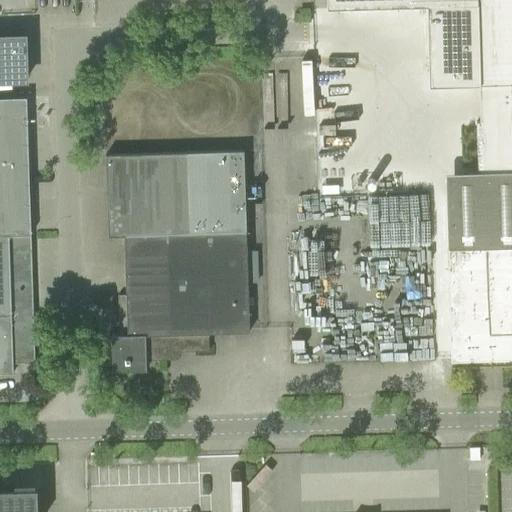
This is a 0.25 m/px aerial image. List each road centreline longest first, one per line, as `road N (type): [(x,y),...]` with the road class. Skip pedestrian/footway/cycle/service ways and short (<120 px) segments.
road 1 (unclassified): [(72,431),(72,57),(92,39),(319,36)]
road 2 (unclassified): [(72,431),(511,418)]
